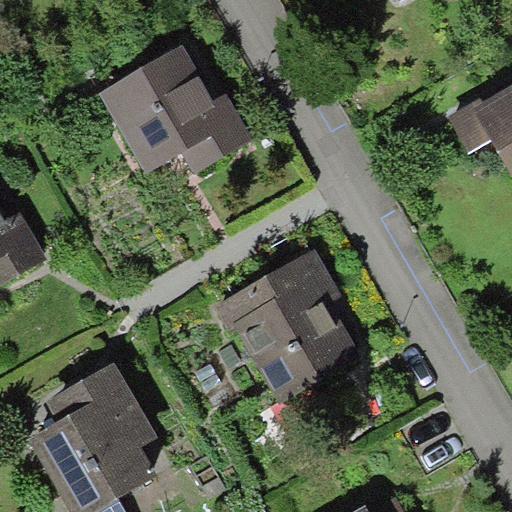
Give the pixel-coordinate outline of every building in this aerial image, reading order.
[(148,176),(185,156),(195,174),(254,141),(230,99),(215,108),(184,53),(104,98),(148,176)] [(511,87),(492,100),(489,94),(447,119),(469,156),(489,145),(511,184),(511,87)] [(0,285),(45,260),(18,214),(10,219),(0,201),(0,285)] [(235,332),(280,408),(376,351),(316,251),(301,259),(214,311),(228,336),(235,332)] [(30,445),(68,511),(98,511),(117,502),(157,479),(139,449),(156,440),(114,366),(46,404),(60,428),(30,445)] [(123,511),(117,502),(98,511),(123,511)]
